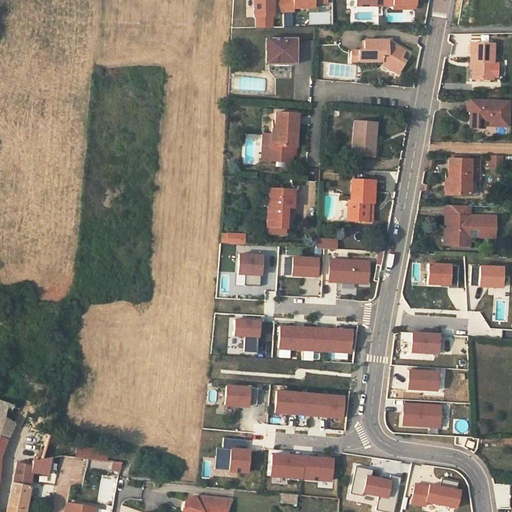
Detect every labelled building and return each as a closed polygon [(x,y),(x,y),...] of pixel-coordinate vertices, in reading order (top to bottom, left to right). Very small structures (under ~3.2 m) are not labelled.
[(280,0),(245,0),(246,19),(252,19),(257,25),(273,24),(272,11),(281,11),(280,0)] [(415,0),(353,0),(354,8),(389,6),(389,11),(416,10),(415,0)] [(264,64),(296,65),(296,37),(265,37),(264,64)] [(387,40),(363,40),(363,50),(358,50),(358,61),(382,61),(382,62),(391,67),(390,69),(398,73),(404,61),(400,58),(404,51),(395,46),(387,46),(387,40)] [(492,44),(471,44),(470,61),(473,62),(473,68),(473,79),(491,79),(492,44)] [(506,102),(471,101),(470,120),(489,121),(489,126),(506,127),(506,102)] [(296,114),(275,113),(274,131),(272,131),(272,135),(272,136),(276,136),(276,146),(292,147),(295,147),(296,114)] [(375,123),(354,121),(351,157),(368,158),(369,143),(373,144),(375,123)] [(291,155),(292,147),(276,146),(276,136),(272,136),(272,135),(263,134),(262,151),(270,151),(269,160),(291,162),(291,155)] [(269,160),(270,151),(262,151),(261,160),(269,160)] [(469,160),(448,160),(447,180),(451,180),(450,195),(468,196),(469,160)] [(373,181),(351,180),(350,201),(348,201),(347,221),(365,222),(365,209),(371,210),(371,203),(372,203),(373,181)] [(292,191),(271,190),(270,207),(267,206),(266,228),(285,228),(286,208),(292,208),(292,191)] [(452,225),(447,225),(447,236),(452,236),(451,245),(468,246),(469,237),(469,230),(476,230),(476,237),(494,238),(495,217),(469,216),(464,216),(464,205),(448,205),(448,216),(452,216),(452,225)] [(444,245),(451,245),(452,236),(447,236),(447,225),(452,225),(452,216),(448,216),(444,216),(444,245)] [(221,242),(238,243),(238,235),(222,234),(221,242)] [(316,249),(338,249),(338,239),(316,238),(316,249)] [(263,254),(239,253),(238,275),(262,276),(263,254)] [(319,257),(293,256),(292,276),(318,277),(319,257)] [(370,260),(329,258),(328,282),(369,284),(370,260)] [(457,288),(457,266),(424,265),(423,287),(457,288)] [(501,287),(502,268),(469,267),(469,286),(501,287)] [(261,320),(235,319),(234,336),(260,338),(261,320)] [(353,329),(280,325),(278,350),(352,354),(353,329)] [(437,332),(408,330),(407,352),(436,353),(437,332)] [(436,369),(404,368),(403,389),(435,390),(436,369)] [(249,408),(251,387),(226,385),(225,406),(249,408)] [(345,396),(277,390),(275,414),(343,420),(345,396)] [(0,417),(10,421),(13,407),(0,402),(0,417)] [(440,404),(401,402),(400,426),(439,428),(440,404)] [(0,437),(5,439),(15,423),(10,421),(0,417),(0,437)] [(107,451),(77,448),(76,457),(107,460),(107,451)] [(251,450),(231,448),(229,473),(249,474),(251,450)] [(334,459),(272,454),(270,478),(332,483),(334,459)] [(32,461),(32,465),(31,471),(47,473),(49,458),(41,459),(32,461)] [(23,511),(24,510),(26,502),(27,496),(29,488),(30,482),(31,471),(32,465),(24,464),(15,463),(13,472),(11,483),(5,511),(23,511)] [(388,480),(363,474),(359,493),(384,499),(388,480)] [(423,502),(426,486),(412,483),(408,504),(422,507),(423,502)] [(455,508),(459,491),(426,485),(426,486),(423,502),(455,508)] [(226,511),(231,499),(203,497),(200,503),(197,503),(194,496),(183,501),(180,509),(181,511),(226,511)]
